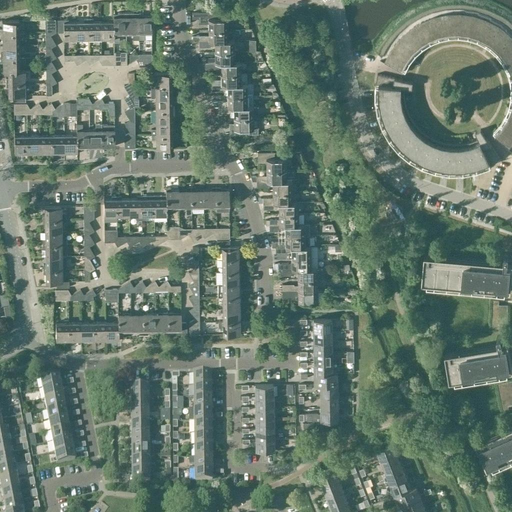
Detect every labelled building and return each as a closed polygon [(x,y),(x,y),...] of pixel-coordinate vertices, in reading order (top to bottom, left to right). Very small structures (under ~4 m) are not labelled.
[(207,29),(227,28),(227,17),(220,17),(220,11),(191,11),(192,18),(198,18),(198,23),(207,23),(207,29)] [(138,37),(138,32),(138,12),(133,13),(133,14),(125,15),(126,32),(134,32),(134,37),(138,37)] [(143,12),(138,12),(138,32),(151,32),(151,14),(143,14),(143,12)] [(113,13),(113,18),(113,32),(114,32),(114,37),(119,37),(119,32),(126,32),(125,15),(118,15),(118,13),(113,13)] [(460,14),(446,15),(449,34),(459,33),(460,14)] [(473,16),(460,14),(459,33),(469,35),(473,16)] [(439,36),(449,34),(446,15),(433,18),(439,36)] [(473,16),(469,35),(479,38),(486,20),(473,16)] [(63,38),(76,38),(76,20),(68,20),(68,18),(57,18),(57,31),(63,31),(63,38)] [(76,20),(76,38),(88,38),(88,18),(84,18),(84,20),(76,20)] [(93,18),(88,18),(88,38),(101,37),(101,20),(93,20),(93,18)] [(101,20),(101,37),(109,37),(109,41),(114,41),(114,37),(114,32),(113,32),(113,18),(108,18),(108,20),(101,20)] [(430,40),(439,36),(433,18),(421,23),(430,40)] [(0,32),(19,32),(19,19),(1,20),(1,28),(0,27),(0,32)] [(44,19),(45,32),(48,32),(50,35),(55,31),(55,19),(44,19)] [(498,26),(486,20),(479,38),(488,42),(498,26)] [(421,23),(410,30),(421,45),(430,40),(421,23)] [(193,40),(198,40),(228,40),(228,39),(227,28),(207,29),(207,34),(192,35),(193,40)] [(410,30),(400,39),(414,52),(421,45),(410,30)] [(499,52),(511,39),(511,37),(503,30),(491,45),(499,52)] [(0,36),(2,37),(2,45),(19,45),(19,32),(0,32),(0,36)] [(45,32),(45,44),(48,44),(50,47),(56,44),(50,35),(48,32),(45,32)] [(214,44),(214,50),(234,50),(234,39),(228,39),(228,40),(198,40),(199,46),(210,46),(210,44),(214,44)] [(400,39),(392,50),(408,60),(414,52),(400,39)] [(511,39),(499,52),(505,60),(511,55),(511,39)] [(45,44),(45,56),(48,56),(50,60),(56,56),(50,47),(48,44),(45,44)] [(19,57),(19,45),(2,45),(2,53),(0,53),(0,57),(19,57)] [(205,56),(205,62),(234,62),(234,61),(234,50),(214,50),(214,56),(205,56)] [(403,69),(408,60),(392,50),(385,62),(380,60),(403,69)] [(114,53),(101,54),(101,56),(98,59),(101,64),(114,64),(114,53)] [(129,62),(135,58),(139,56),(138,53),(129,53),(129,62)] [(151,53),(138,53),(139,56),(135,58),(139,63),(151,63),(151,53)] [(89,54),(76,54),(77,56),(73,59),(77,65),(85,59),(89,56),(89,54)] [(101,54),(89,54),(89,56),(85,59),(89,64),(98,59),(101,56),(101,54)] [(45,56),(45,69),(48,69),(50,72),(56,69),(50,60),(48,56),(45,56)] [(25,57),(19,57),(0,57),(0,62),(2,62),(2,70),(7,70),(20,70),(20,69),(19,63),(25,62),(25,57)] [(240,61),(234,61),(234,62),(205,62),(205,68),(216,68),(216,66),(220,66),(220,73),(240,72),(240,61)] [(5,77),(5,82),(25,82),(24,69),(20,69),(20,70),(7,70),(7,77),(5,77)] [(45,69),(46,82),(49,82),(51,85),(56,81),(50,72),(48,69),(45,69)] [(154,84),(174,84),(174,79),(172,79),(172,71),(154,71),(154,84)] [(211,79),(211,84),(240,84),(240,83),(240,72),(220,73),(220,78),(211,79)] [(475,131),(479,138),(470,141),(461,143),(452,143),(443,141),(435,138),(427,134),(420,128),(414,121),(409,113),(406,104),(405,95),(405,86),(413,87),(413,81),(378,73),(376,83),(379,84),(379,98),(381,111),(386,124),(393,135),(402,146),(412,155),(424,162),(437,166),(450,168),(464,168),(477,166),(484,164),(490,161),(492,164),(501,159),(481,128),(475,131)] [(134,97),(134,84),(131,84),(129,81),(123,85),(129,94),(131,97),(134,97)] [(25,100),(25,82),(5,82),(5,86),(7,86),(7,95),(12,95),(12,100),(25,100)] [(226,88),(226,94),(252,94),(252,83),(240,83),(240,84),(211,84),(211,90),(223,90),(223,88),(226,88)] [(174,88),(174,84),(154,84),(154,96),(172,96),(172,88),(174,88)] [(140,92),(139,111),(153,111),(154,93),(140,92)] [(134,109),(134,97),(131,97),(129,94),(123,97),(129,106),(131,109),(134,109)] [(217,101),(217,106),(246,106),(246,105),(253,105),(252,94),(226,94),(226,101),(217,101)] [(154,96),(155,109),(174,109),(174,104),(172,104),(172,96),(154,96)] [(76,108),(89,107),(89,104),(92,102),(89,97),(76,97),(76,102),(76,108)] [(89,107),(102,107),(102,104),(104,102),(101,97),(92,102),(89,104),(89,107)] [(105,102),(104,102),(102,104),(102,107),(107,107),(107,114),(114,114),(114,101),(105,102)] [(14,113),(27,113),(27,109),(30,108),(26,102),(14,102),(14,113)] [(27,113),(40,113),(40,109),(42,107),(39,102),(30,108),(27,109),(27,113)] [(40,113),(51,112),(51,109),(55,107),(51,102),(42,107),(40,109),(40,113)] [(64,102),(55,107),(51,109),(51,112),(51,115),(76,114),(76,108),(76,102),(64,102)] [(246,106),(217,106),(217,112),(229,112),(229,110),(233,110),(233,116),(253,116),(253,105),(246,105),(246,106)] [(134,122),(134,109),(131,109),(129,106),(123,109),(129,118),(131,122),(134,122)] [(174,109),(155,109),(155,121),(172,121),(172,113),(174,113),(174,109)] [(253,134),(253,116),(233,116),(233,122),(229,122),(229,134),(253,134)] [(134,134),(134,122),(131,122),(129,118),(124,122),(129,131),(131,134),(134,134)] [(511,119),(508,118),(502,126),(511,133),(511,119)] [(172,129),(172,121),(155,121),(155,128),(151,128),(151,134),(174,134),(174,129),(172,129)] [(81,146),(89,146),(89,128),(82,128),(82,122),(76,122),(76,133),(77,148),(81,148),(81,146)] [(101,124),(101,128),(101,147),(106,147),(106,145),(114,145),(114,124),(101,124)] [(511,151),(509,148),(511,143),(511,133),(502,126),(495,134),(511,151)] [(101,128),(89,128),(89,146),(97,146),(97,147),(101,147),(101,128)] [(135,147),(134,134),(131,134),(129,131),(124,134),(124,147),(135,147)] [(64,133),(51,134),(52,153),(56,153),(56,151),(64,151),(64,133)] [(76,133),(64,133),(64,151),(72,151),(72,153),(77,153),(77,148),(76,133)] [(27,154),(27,134),(14,134),(14,152),(22,152),(22,154),(27,154)] [(32,151),(39,151),(39,134),(27,134),(27,154),(32,153),(32,151)] [(51,134),(39,134),(39,151),(47,151),(47,153),(52,153),(51,134)] [(174,134),(151,134),(151,139),(151,147),(173,146),(173,138),(174,138),(174,134)] [(266,163),(266,169),(285,169),(285,157),(274,157),(274,151),(257,151),(257,163),(266,163)] [(256,175),(256,181),(285,180),(285,179),(285,169),(266,169),(266,175),(256,175)] [(291,179),(285,179),(285,180),(256,181),(256,186),(268,186),(268,185),(272,185),(272,191),(291,190),(291,179)] [(191,213),(191,206),(190,186),(186,186),(186,188),(178,188),(178,206),(185,206),(185,214),(191,213)] [(191,206),(203,205),(203,188),(195,188),(195,186),(190,186),(191,206)] [(211,188),(203,188),(203,205),(216,205),(215,186),(211,186),(211,188)] [(215,186),(216,205),(216,210),(228,210),(228,187),(220,187),(220,186),(215,186)] [(165,187),(165,195),(166,214),(171,214),(171,206),(178,206),(178,188),(170,188),(170,187),(165,187)] [(262,197),(262,202),(292,202),(292,201),(291,190),(272,191),(272,196),(262,197)] [(146,214),(153,214),(153,194),(145,194),(145,195),(141,195),(141,219),(146,219),(146,214)] [(161,194),(153,194),(153,214),(166,214),(165,195),(161,195),(161,194)] [(103,215),(116,215),(116,195),(112,195),(112,197),(103,197),(103,215)] [(116,195),(116,215),(116,219),(122,219),(122,214),(129,214),(128,197),(120,197),(120,195),(116,195)] [(128,197),(129,214),(136,214),(136,219),(141,219),(141,195),(136,195),(136,197),(128,197)] [(297,201),(292,201),(292,202),(262,202),(262,208),(274,208),(274,207),(278,207),(278,213),(298,212),(297,201)] [(386,210),(386,211),(390,218),(398,219),(403,213),(403,211),(399,204),(391,204),(386,210)] [(42,214),(42,218),(66,218),(66,212),(61,212),(61,205),(44,205),(44,214),(42,214)] [(83,205),(83,217),(86,217),(89,221),(94,217),(93,205),(83,205)] [(269,219),(269,224),(298,224),(298,223),(298,212),(278,213),(278,219),(269,219)] [(83,217),(83,230),(86,230),(89,233),(94,230),(89,221),(86,217),(83,217)] [(44,223),(44,230),(61,230),(61,223),(66,223),(66,218),(42,218),(42,223),(44,223)] [(304,223),(298,223),(298,224),(269,224),(269,230),(280,230),(280,229),(284,229),(284,234),(304,234),(304,223)] [(179,238),(188,233),(192,230),(192,227),(184,227),(179,225),(173,225),(173,238),(179,238)] [(192,238),(200,233),(204,230),(204,227),(192,227),(192,230),(188,233),(192,238)] [(204,230),(200,233),(204,238),(212,232),(216,230),(216,227),(204,227),(204,230)] [(229,227),(216,227),(216,230),(212,232),(216,237),(229,237),(229,227)] [(104,241),(113,241),(116,238),(116,235),(116,229),(110,229),(110,228),(104,228),(104,241)] [(62,237),(61,230),(44,230),(44,238),(42,238),(42,243),(67,243),(67,237),(62,237)] [(83,230),(83,243),(87,243),(89,246),(94,242),(89,233),(86,230),(83,230)] [(166,234),(154,235),(154,238),(150,240),(154,245),(166,238),(166,234)] [(275,240),(275,246),(304,246),(304,245),(304,234),(284,234),(284,240),(275,240)] [(116,238),(113,241),(117,246),(125,240),(129,238),(129,235),(116,235),(116,238)] [(142,235),(129,235),(129,238),(125,240),(129,245),(138,240),(142,238),(142,235)] [(142,238),(138,240),(142,245),(150,240),(154,238),(154,235),(142,235),(142,238)] [(220,246),(221,258),(238,258),(238,250),(240,250),(240,245),(229,245),(229,239),(216,239),(216,246),(220,246)] [(44,248),(45,256),(62,255),(62,248),(67,248),(67,243),(42,243),(42,248),(44,248)] [(83,243),(83,255),(87,255),(89,258),(94,255),(89,246),(87,243),(83,243)] [(315,245),(304,245),(304,246),(275,246),(275,252),(287,252),(287,250),(290,250),(290,256),(315,256),(315,245)] [(505,253),(504,262),(425,254),(422,282),(427,282),(427,285),(505,293),(506,290),(511,290),(511,278),(511,262),(508,262),(509,253),(505,253)] [(62,268),(62,255),(45,256),(45,263),(43,263),(43,268),(62,268)] [(94,267),(89,258),(87,255),(83,255),(84,268),(87,268),(89,270),(94,267)] [(187,259),(193,268),(195,271),(198,271),(198,259),(195,259),(193,255),(187,259)] [(277,268),(281,268),(311,268),(311,267),(316,267),(317,267),(317,256),(315,256),(290,256),(290,262),(277,262),(277,268)] [(238,258),(221,258),(221,270),(240,270),(240,265),(238,265),(238,258)] [(311,268),(281,268),(281,274),(293,274),(293,272),(297,272),(297,278),(317,278),(316,267),(311,267),(311,268)] [(62,280),(62,268),(43,268),(43,273),(45,273),(45,281),(56,280),(56,286),(69,286),(69,280),(62,280)] [(195,271),(193,268),(187,271),(193,280),(195,283),(198,283),(198,271),(195,271)] [(240,275),(240,270),(221,270),(221,283),(239,283),(238,275),(240,275)] [(317,289),(317,278),(297,278),(297,284),(293,284),(293,283),(281,283),(281,289),(317,289)] [(167,279),(158,285),(155,287),(155,290),(167,290),(167,287),(170,285),(167,279)] [(117,291),(130,291),(130,288),(133,286),(130,280),(117,288),(117,291)] [(130,291),(143,291),(143,287),(146,285),(142,280),(133,286),(130,288),(130,291)] [(143,291),(155,290),(155,287),(158,285),(155,280),(146,285),(143,287),(143,291)] [(187,283),(193,293),(195,296),(198,296),(198,283),(195,283),(193,280),(187,283)] [(217,295),(221,295),(241,295),(241,290),(239,290),(239,283),(221,283),(217,283),(217,295)] [(55,299),(68,299),(68,296),(71,294),(68,288),(55,288),(55,299)] [(68,296),(68,299),(80,299),(80,295),(83,293),(80,288),(71,294),(68,296)] [(92,288),(83,293),(80,295),(80,299),(93,299),(93,295),(95,293),(92,288)] [(317,300),(317,289),(281,289),(281,296),(293,296),(293,294),(297,294),(297,300),(317,300)] [(188,296),(193,305),(195,309),(199,309),(198,296),(195,296),(193,293),(188,296)] [(241,295),(221,295),(221,308),(239,307),(239,300),(241,300),(241,295)] [(508,304),(499,304),(499,300),(493,299),(492,328),(507,329),(508,304)] [(195,309),(193,305),(188,309),(193,317),(195,321),(199,321),(199,309),(195,309)] [(239,315),(239,307),(221,308),(222,320),(241,320),(241,315),(239,315)] [(167,311),(155,312),(155,329),(163,329),(163,331),(168,331),(167,311)] [(167,311),(168,331),(172,331),(172,329),(180,329),(180,334),(186,334),(186,321),(180,321),(180,311),(167,311)] [(123,330),(130,330),(130,312),(117,312),(117,320),(118,320),(118,332),(123,332),(123,330)] [(138,331),(143,331),(142,312),(130,312),(130,330),(138,329),(138,331)] [(155,312),(142,312),(143,331),(147,331),(147,329),(155,329),(155,312)] [(203,317),(206,325),(214,323),(211,315),(203,317)] [(199,334),(199,321),(195,321),(193,317),(188,321),(188,334),(199,334)] [(331,329),(331,318),(331,317),(312,318),(312,329),(331,329)] [(93,320),(80,321),(81,338),(89,338),(89,340),(93,340),(93,320)] [(105,320),(93,320),(93,340),(98,340),(98,338),(106,338),(105,320)] [(117,320),(105,320),(106,338),(113,338),(113,340),(118,340),(118,332),(118,320),(117,320)] [(241,320),(222,320),(218,320),(218,325),(222,325),(222,333),(239,333),(239,325),(241,325),(241,320)] [(64,341),(68,340),(68,321),(55,321),(56,339),(64,339),(64,341)] [(80,321),(68,321),(68,340),(73,340),(73,338),(81,338),(80,321)] [(312,340),(331,340),(331,329),(312,329),(312,340)] [(497,335),(499,344),(445,353),(450,380),(455,379),(455,382),(508,374),(508,371),(511,370),(511,365),(508,343),(503,344),(502,335),(497,335)] [(331,340),(312,340),(313,351),(331,350),(331,340)] [(313,351),(313,361),(331,361),(331,350),(313,351)] [(313,373),(331,373),(331,361),(313,361),(313,373)] [(193,374),(193,386),(210,386),(210,373),(193,374)] [(313,383),(319,383),(336,382),(336,377),(331,377),(331,373),(313,373),(313,377),(313,383)] [(40,379),(42,390),(60,387),(58,376),(40,379)] [(503,412),(510,410),(509,406),(511,405),(511,380),(497,383),(503,412)] [(336,383),(336,382),(319,383),(319,395),(337,395),(336,383)] [(254,384),(254,395),(273,394),(273,383),(254,384)] [(130,386),(130,399),(147,398),(147,386),(130,386)] [(193,386),(193,398),(210,398),(210,386),(193,386)] [(60,387),(42,390),(44,401),(62,397),(60,387)] [(254,395),(254,405),(273,405),(273,394),(254,395)] [(320,407),(337,407),(337,395),(319,395),(320,407)] [(44,401),(46,411),(64,408),(62,397),(44,401)] [(147,398),(130,399),(131,411),(148,410),(147,398)] [(193,398),(193,410),(210,410),(210,398),(193,398)] [(273,405),(254,405),(255,416),(273,416),(273,405)] [(307,419),(313,419),(320,419),(336,419),(337,419),(337,407),(320,407),(320,412),(318,412),(307,412),(307,419)] [(64,408),(46,411),(48,422),(66,418),(64,408)] [(148,422),(148,410),(131,411),(131,423),(148,422)] [(210,410),(193,410),(193,422),(210,422),(210,410)] [(273,427),(273,416),(255,416),(255,427),(273,427)] [(511,426),(476,442),(482,456),(487,468),(492,465),(493,468),(511,460),(511,416),(511,417),(511,420),(511,426)] [(68,429),(66,418),(48,422),(50,432),(68,429)] [(148,422),(131,423),(131,435),(148,434),(148,422)] [(193,422),(193,434),(211,434),(210,422),(193,422)] [(273,438),(273,427),(255,427),(255,438),(273,438)] [(0,431),(0,443),(9,442),(7,429),(2,430),(2,431),(0,431)] [(68,429),(50,432),(52,443),(70,439),(68,429)] [(148,447),(148,434),(131,435),(131,447),(148,447)] [(211,434),(193,434),(194,446),(211,446),(211,434)] [(274,449),(273,438),(255,438),(255,449),(274,449)] [(73,450),(70,439),(52,443),(54,454),(73,450)] [(0,443),(0,455),(11,453),(9,442),(0,443)] [(377,449),(382,461),(398,454),(393,443),(377,449)] [(211,458),(211,446),(194,446),(194,458),(211,458)] [(148,459),(148,447),(131,447),(131,459),(148,459)] [(75,461),(73,450),(54,454),(56,465),(75,461)] [(0,455),(0,467),(14,465),(11,453),(0,455)] [(382,461),(386,472),(402,465),(398,454),(382,461)] [(211,470),(211,458),(194,458),(194,470),(211,470)] [(148,459),(131,459),(131,471),(149,471),(148,459)] [(0,479),(16,477),(14,465),(0,467),(0,479)] [(402,465),(386,472),(390,483),(407,476),(402,465)] [(318,472),(323,484),(339,477),(335,466),(318,472)] [(211,482),(211,470),(194,470),(194,482),(211,482)] [(149,483),(149,471),(131,471),(132,483),(149,483)] [(411,488),(407,476),(390,483),(395,494),(411,488)] [(18,488),(16,477),(0,479),(0,486),(1,492),(18,488)] [(323,484),(327,495),(343,488),(339,477),(323,484)] [(399,504),(403,502),(413,499),(421,496),(416,486),(411,488),(395,494),(399,504)] [(20,500),(18,488),(1,492),(3,503),(20,500)] [(343,488),(327,495),(331,506),(348,500),(343,488)] [(403,502),(406,509),(423,502),(421,496),(413,499),(403,502)] [(22,511),(20,500),(3,503),(4,511),(22,511)] [(350,511),(352,511),(348,500),(331,506),(333,511),(350,511)] [(426,511),(423,502),(406,509),(407,511),(426,511)]
